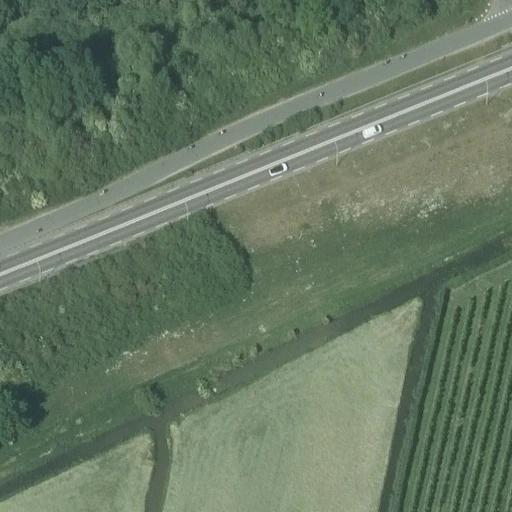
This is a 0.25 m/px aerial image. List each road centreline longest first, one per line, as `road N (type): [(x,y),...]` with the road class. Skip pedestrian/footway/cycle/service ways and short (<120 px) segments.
road 1 (unclassified): [(0,240),(511,19)]
road 2 (secondary): [(0,278),(511,67)]
road 3 (unclassified): [(0,9),(37,0),(507,0),(511,11)]
